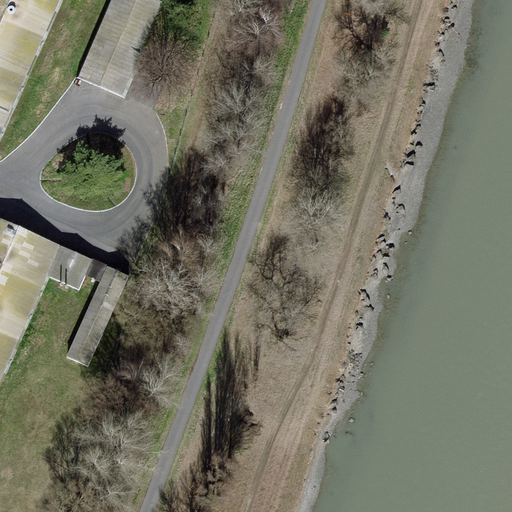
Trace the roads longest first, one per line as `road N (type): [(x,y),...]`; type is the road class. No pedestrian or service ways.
road 1 (track): [(146,511),(268,173),(318,0)]
road 2 (track): [(17,180),(47,141),(85,120),(115,120),(154,158),(153,201),(127,233),(85,241),(51,230),(28,207)]
